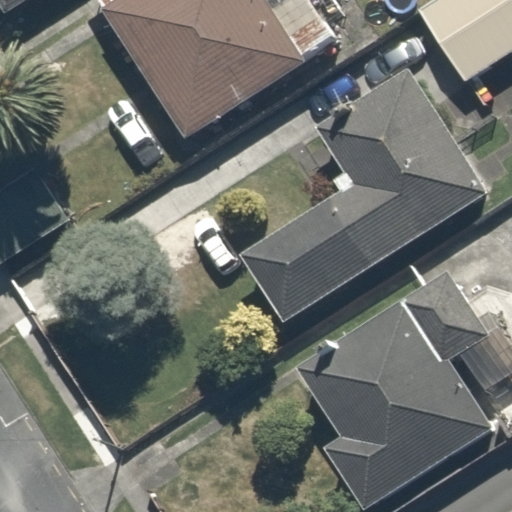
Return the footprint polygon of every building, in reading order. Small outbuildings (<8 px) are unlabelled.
[(4,0),(16,19),(47,0),(4,0)] [(374,49),(343,0),(95,0),(195,160),(374,49)] [(511,50),(511,0),(434,0),(419,10),(465,81),(511,50)] [(295,327),(497,195),(422,81),(326,144),(357,192),(252,261),(295,327)] [(361,511),(403,511),(510,442),(418,302),(308,375),(354,445),(328,462),(361,511)]
